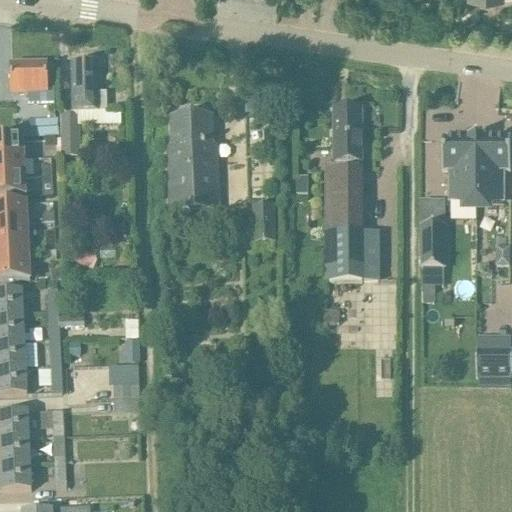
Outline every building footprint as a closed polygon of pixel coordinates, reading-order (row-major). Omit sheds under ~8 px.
[(97,66),(71,67),(73,114),(79,114),(79,117),(80,117),(80,127),(121,127),(120,114),(107,114),(107,95),(98,95),(97,66)] [(11,97),(28,97),(29,106),(55,105),(54,91),(48,91),(47,67),(10,68),(11,97)] [(333,112),(334,148),(334,172),(324,172),(324,286),(378,285),(378,251),(363,251),(364,172),(362,172),(361,112),(333,112)] [(79,117),(60,118),(61,160),(81,160),(80,127),(80,117),(79,117)] [(168,150),(170,214),(218,213),(216,148),(212,148),(211,119),(171,120),(172,150),(168,150)] [(58,124),(39,124),(40,137),(59,136),(58,124)] [(476,205),(476,141),(468,141),(468,143),(442,143),(442,175),(449,175),(449,205),(476,205)] [(484,141),(476,141),(476,205),(503,205),(503,175),(510,175),(510,143),(484,143),(484,141)] [(0,162),(24,162),(23,142),(0,142),(0,162)] [(0,162),(0,181),(24,181),(24,162),(0,162)] [(24,181),(0,181),(0,201),(25,201),(25,191),(24,181)] [(0,207),(0,227),(27,226),(26,207),(0,207)] [(275,246),(274,208),(253,208),(253,247),(275,246)] [(27,226),(0,227),(0,247),(28,246),(27,226)] [(443,229),(421,229),(421,272),(443,273),(443,229)] [(28,246),(0,247),(0,266),(29,265),(28,246)] [(97,260),(75,251),(70,264),(93,273),(98,262),(96,261),(97,260)] [(29,265),(0,266),(0,286),(29,285),(29,265)] [(47,294),(48,320),(59,320),(58,294),(47,294)] [(0,296),(0,322),(24,321),(22,295),(0,296)] [(59,320),(48,320),(49,346),(60,345),(59,320)] [(24,321),(0,322),(0,348),(25,347),(24,321)] [(60,345),(49,346),(50,371),(61,371),(60,345)] [(25,347),(0,348),(0,373),(26,372),(25,347)] [(511,359),(476,359),(476,385),(511,386),(511,359)] [(61,371),(50,371),(52,398),(62,397),(61,371)] [(26,372),(0,373),(0,400),(28,399),(26,372)] [(114,403),(127,403),(140,402),(139,388),(113,389),(114,403)] [(140,402),(127,403),(114,403),(114,418),(140,417),(140,402)] [(64,414),(52,415),(53,441),(65,441),(64,414)] [(0,417),(0,443),(29,442),(28,416),(0,417)] [(65,441),(53,441),(55,467),(66,466),(65,441)] [(29,442),(0,443),(0,460),(0,469),(30,468),(29,442)] [(66,466),(55,467),(56,493),(67,493),(66,466)] [(30,468),(0,469),(2,496),(31,494),(30,468)]
